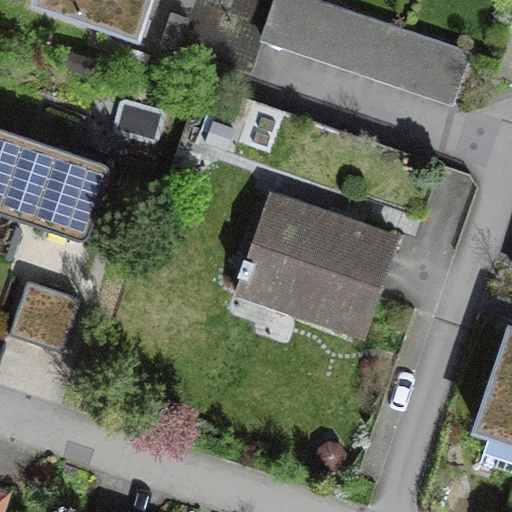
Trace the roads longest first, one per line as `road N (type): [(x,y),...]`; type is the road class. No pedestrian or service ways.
road 1 (residential): [(383,511),(511,124)]
road 2 (residential): [(0,410),(298,511)]
